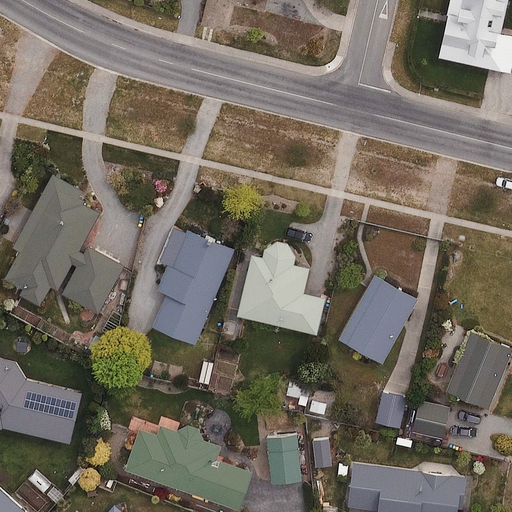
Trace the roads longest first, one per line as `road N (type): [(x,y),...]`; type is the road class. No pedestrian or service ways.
road 1 (tertiary): [(23,0),(128,50),(352,109)]
road 2 (tertiary): [(352,109),(511,148)]
